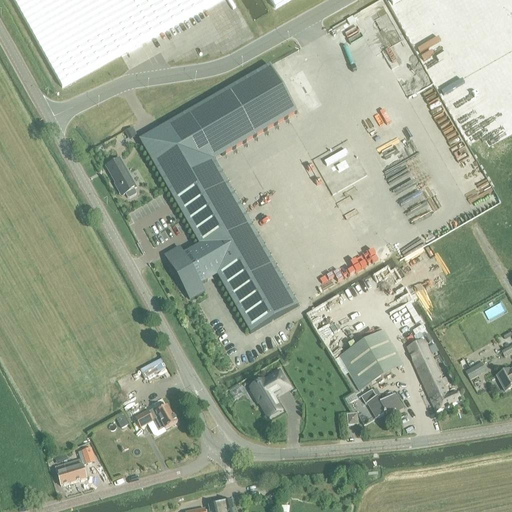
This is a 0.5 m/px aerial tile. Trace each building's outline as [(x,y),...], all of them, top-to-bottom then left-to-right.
[(12,0),(62,89),(220,0),(12,0)] [(269,0),(275,10),(291,0),(269,0)] [(267,70),(137,141),(170,196),(199,246),(183,255),(179,248),(164,257),(191,303),(206,294),(202,287),(217,278),(250,335),(296,306),(292,299),(293,299),(290,295),(290,296),(286,289),(285,285),(284,285),(280,279),(280,278),(279,275),(278,275),(274,268),(272,264),(272,265),(268,258),(269,257),(267,254),(266,254),(262,247),(263,247),(261,243),(260,244),(256,237),(257,237),(243,212),(242,213),(238,206),(239,205),(237,202),(236,202),(232,195),(233,195),(231,191),(230,192),(226,185),(227,185),(225,181),(224,181),(220,175),(221,174),(220,172),(219,173),(214,164),(296,118),(267,70)] [(100,148),(102,151),(117,143),(115,139),(100,148)] [(123,196),(126,195),(128,199),(130,199),(135,196),(136,194),(134,190),(136,189),(119,160),(106,168),(116,186),(117,185),(123,196)] [(403,366),(383,332),(339,358),(359,393),(403,366)] [(435,414),(459,403),(456,395),(455,396),(453,391),(447,394),(445,388),(447,387),(448,384),(446,379),(441,381),(424,342),(406,349),(435,414)] [(511,346),(501,353),(501,354),(504,358),(511,353),(511,346)] [(481,364),(465,373),(470,381),(478,376),(486,372),(485,369),(481,364)] [(511,370),(509,373),(507,370),(495,378),(504,393),(511,388),(511,370)] [(255,390),(250,393),(260,408),(261,408),(267,417),(280,410),(273,397),(277,395),(278,396),(289,389),(279,374),(269,380),(269,381),(262,385),(260,387),(259,386),(256,388),(257,389),(255,390)] [(396,415),(403,411),(394,395),(379,404),(376,398),(375,398),(372,392),(360,398),(365,406),(367,405),(375,420),(385,415),(386,417),(394,412),(396,415)] [(171,417),(166,408),(150,417),(147,412),(134,419),(140,430),(152,423),(157,432),(163,429),(164,430),(165,429),(166,430),(169,428),(169,427),(176,423),(172,416),(171,417)] [(123,416),(116,420),(121,429),(127,425),(123,416)] [(347,428),(357,427),(356,416),(346,417),(347,428)] [(86,480),(82,466),(86,465),(93,463),(90,451),(79,454),(81,462),(64,466),(69,485),(86,480)] [(60,487),(69,485),(64,466),(55,469),(60,487)] [(232,511),(231,503),(219,505),(220,511),(232,511)]
